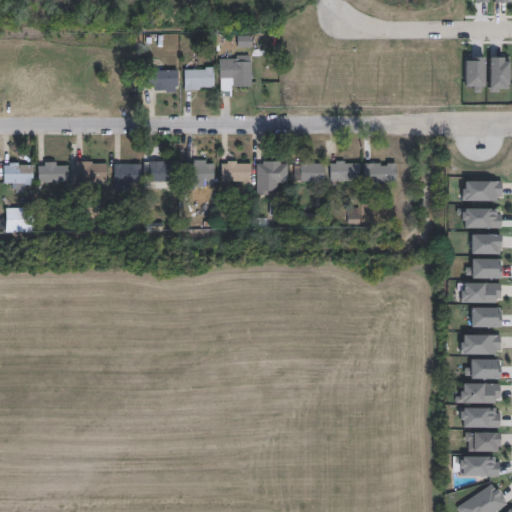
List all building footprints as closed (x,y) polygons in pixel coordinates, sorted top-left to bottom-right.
[(248,55),(248,61),(249,61),(249,86),(231,86),(231,78),(217,78),(217,58),(235,58),(235,55),(248,55)] [(198,90),(182,90),(182,69),(203,69),(203,66),(212,66),(212,87),(198,87),(198,90)] [(175,69),(176,92),(165,92),(165,90),(152,91),(152,86),(145,86),(145,70),(175,69)] [(307,161),(307,163),(322,163),(321,181),(295,181),(295,166),(298,166),(298,160),(307,161)] [(89,161),(89,163),(103,163),(103,182),(91,182),(91,192),(76,192),(76,181),(72,181),(72,161),(89,161)] [(161,161),(161,163),(176,164),(176,183),(168,183),(168,181),(149,181),(149,183),(141,183),(141,163),(146,163),(146,161),(161,161)] [(234,161),(234,163),(249,163),(249,184),(240,184),(240,182),(218,182),(218,163),(224,163),(224,161),(234,161)] [(358,164),(358,182),(328,181),(328,164),(334,164),(334,161),(343,161),(343,163),(358,164)] [(16,163),(16,164),(30,165),(30,185),(22,185),(22,183),(1,182),(1,165),(6,165),(6,162),(16,163)] [(53,162),(53,165),(66,165),(66,182),(34,181),(35,165),(41,165),(41,162),(53,162)] [(212,181),(183,181),(183,163),(212,163),(212,181)] [(267,194),(254,194),(254,163),(285,163),(285,182),(275,182),(275,190),(267,190),(267,194)] [(394,163),(394,182),(374,182),(374,187),(367,187),(367,182),(362,182),(362,163),(378,163),(378,166),(385,166),(385,163),(394,163)] [(139,164),(139,183),(122,183),(122,190),(114,190),(114,183),(110,183),(110,164),(139,164)] [(286,216),(268,216),(268,202),(286,202),(286,216)] [(358,225),(346,226),(346,208),(358,207),(358,225)] [(501,228),(501,209),(460,209),(460,228),(501,228)] [(470,259),(470,278),(501,278),(501,259),(470,259)] [(499,378),(499,359),(468,359),(468,378),(499,378)] [(499,403),(499,383),(461,383),(461,392),(456,392),(456,403),(499,403)] [(495,432),(495,452),(465,451),(465,441),(462,441),(462,431),(495,432)] [(498,475),(498,457),(457,457),(457,475),(498,475)] [(456,507),(459,511),(494,511),(507,504),(493,483),(456,507)]
